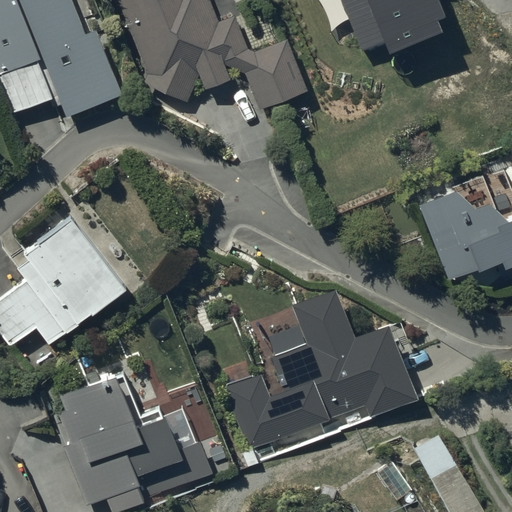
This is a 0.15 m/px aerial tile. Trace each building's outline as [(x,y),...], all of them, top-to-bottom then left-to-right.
[(0,0),(0,69),(1,72),(0,71),(0,83),(11,111),(59,92),(68,113),(123,91),(97,25),(85,30),(72,0),(0,0)] [(120,0),(148,71),(144,80),(188,99),(200,72),(205,84),(230,76),(225,61),(246,70),(259,105),(308,87),(289,35),(256,47),(249,46),(234,13),(219,19),(210,0),(120,0)] [(458,186),(420,200),(448,274),(494,257),(503,279),(511,275),(511,210),(509,212),(490,198),(477,204),(458,186)] [(126,282),(71,212),(26,247),(30,252),(18,262),(27,274),(0,294),(0,333),(8,344),(35,324),(48,341),(126,282)] [(416,391),(387,318),(355,331),(337,284),(291,302),(307,340),(271,354),(283,384),(270,389),(262,370),(225,385),(249,447),(364,401),(368,411),(416,391)] [(70,440),(63,443),(86,501),(106,494),(113,511),(145,498),(144,497),(213,470),(200,436),(196,437),(183,403),(163,411),(161,404),(140,412),(124,370),(120,371),(119,367),(99,375),(97,370),(86,374),(88,379),(60,390),(66,405),(57,409),(70,440)]
